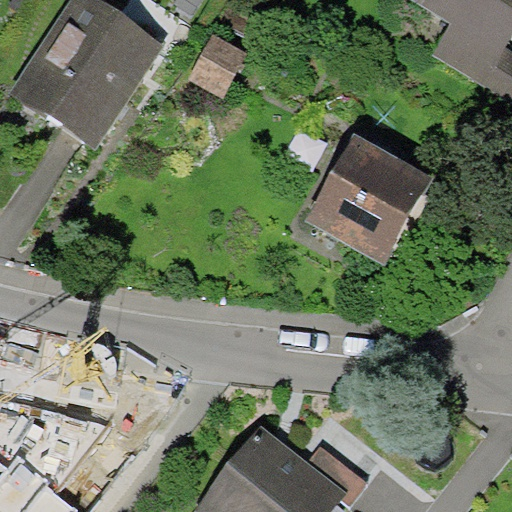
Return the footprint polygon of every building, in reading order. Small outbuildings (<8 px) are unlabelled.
[(169,47),(96,0),(72,0),(10,95),(100,153),(169,47)] [(511,47),(511,0),(410,0),(406,6),(451,33),(437,56),(511,100),(511,51),(511,50),(511,47)] [(218,21),(184,73),(225,99),(259,47),(218,21)] [(360,138),(313,222),(394,267),(440,183),(360,138)] [(339,511),(351,498),(259,431),(195,511),(339,511)] [(0,511),(12,511),(46,469),(0,433),(0,511)]
